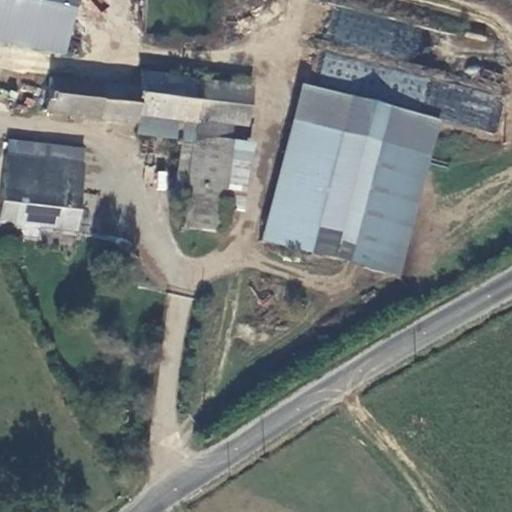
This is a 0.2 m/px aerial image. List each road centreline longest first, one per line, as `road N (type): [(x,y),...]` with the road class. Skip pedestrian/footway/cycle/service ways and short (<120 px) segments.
road 1 (unknown): [(176,490),(164,410),(184,267),(158,238),(122,164),(87,143),(0,129)]
road 2 (tertiary): [(144,511),(289,414),(511,282)]
